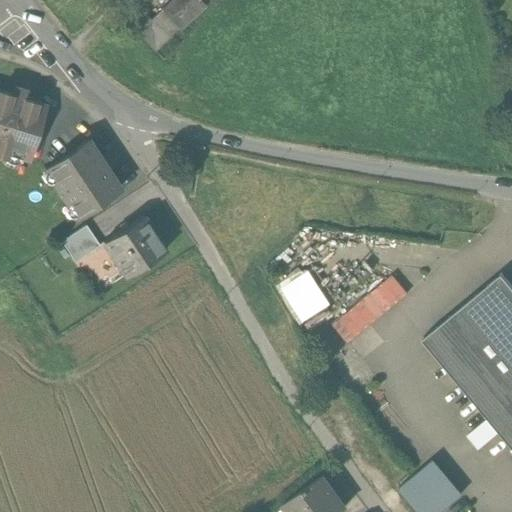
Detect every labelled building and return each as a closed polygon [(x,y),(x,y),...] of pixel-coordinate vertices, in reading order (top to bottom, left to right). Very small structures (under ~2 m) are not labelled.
[(150,21),(130,0),(118,0),(112,6),(154,51),(179,29),(161,10),(150,21)] [(171,0),(161,10),(179,29),(209,0),(171,0)] [(19,88),(11,93),(10,94),(0,91),(0,158),(3,160),(5,154),(23,160),(24,156),(30,154),(45,105),(23,98),(23,97),(19,88)] [(88,140),(44,170),(76,218),(120,189),(88,140)] [(142,216),(103,242),(125,277),(165,251),(142,216)] [(85,225),(56,244),(71,265),(99,247),(85,225)] [(511,286),(498,269),(419,335),(511,446),(511,286)] [(321,476),(282,504),(288,511),(338,511),(344,508),(321,476)]
